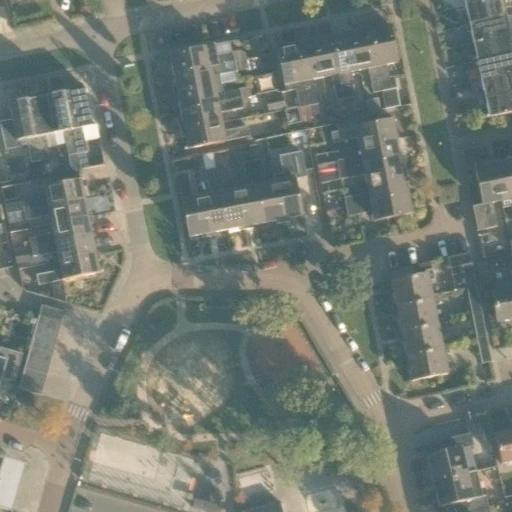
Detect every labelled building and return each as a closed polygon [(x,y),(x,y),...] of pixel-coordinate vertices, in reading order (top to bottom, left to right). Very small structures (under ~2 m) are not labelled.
[(459,0),(461,8),(498,0),(459,0)] [(511,0),(498,0),(461,8),(465,27),(507,18),(505,9),(511,7),(511,0)] [(465,27),(469,45),(511,36),(511,16),(507,18),(465,27)] [(380,27),(369,30),(382,91),(381,91),(385,110),(399,107),(393,79),(389,80),(385,64),(395,62),(387,23),(380,24),(380,27)] [(350,31),(358,70),(367,68),(372,93),(381,91),(382,91),(369,30),(354,33),(353,30),(350,31)] [(344,35),(332,37),(345,98),(353,97),(348,72),(358,70),(350,31),(343,32),(344,35)] [(473,64),(511,55),(511,47),(511,46),(511,45),(511,36),(469,45),(473,64)] [(319,37),(313,38),(322,78),(330,76),(335,100),(345,98),(332,37),(320,40),(319,37)] [(322,78),(313,38),(307,40),(307,42),(295,45),(308,106),(317,105),(312,80),(322,78)] [(312,122),(308,106),(295,45),(283,47),(282,45),(276,46),(286,91),(294,89),(301,124),(312,122)] [(169,75),(235,62),(233,52),(215,56),(213,47),(166,56),(169,75)] [(241,51),(233,52),(235,62),(246,60),(247,60),(245,53),(241,51)] [(511,55),(473,64),(477,82),(511,74),(511,55)] [(246,60),(235,62),(236,71),(248,68),(246,60)] [(235,62),(169,75),(173,93),(214,85),(212,76),(236,71),(235,62)] [(511,74),(477,82),(482,100),(511,93),(511,74)] [(64,93),(77,154),(86,152),(81,127),(91,125),(83,85),(75,87),(76,91),(64,93)] [(214,85),(173,93),(177,111),(242,98),(240,88),(215,93),(214,85)] [(249,86),(240,88),(242,98),(251,96),(249,86)] [(68,156),(77,154),(64,93),(52,96),(51,92),(46,93),(54,133),(63,131),(68,156)] [(44,135),(54,133),(46,93),(38,94),(39,99),(28,101),(40,161),(49,159),(44,135)] [(511,93),(482,100),(486,119),(511,113),(511,93)] [(284,108),(282,97),(265,101),(267,111),(284,108)] [(242,98),(177,111),(180,130),(221,122),(220,112),(244,107),(242,98)] [(40,161),(28,101),(15,104),(14,99),(8,101),(12,120),(0,122),(0,129),(4,151),(27,146),(30,163),(40,161)] [(367,105),(369,112),(380,110),(378,102),(367,105)] [(334,111),(327,112),(329,122),(335,120),(334,111)] [(359,146),(399,138),(395,119),(364,125),(363,120),(334,126),(335,131),(330,132),(332,142),(357,137),(359,146)] [(221,122),(180,130),(184,149),(250,136),(248,125),(223,130),(221,122)] [(336,160),(338,169),(403,156),(399,138),(359,146),(361,155),(336,160)] [(274,182),(282,223),(302,219),(294,180),(305,178),(300,152),(279,156),(284,181),(274,182)] [(90,167),(87,154),(79,155),(81,169),(90,167)] [(367,183),(406,175),(403,156),(338,169),(340,179),(365,174),(367,183)] [(511,209),(511,164),(511,158),(493,162),(501,202),(503,209),(511,207),(511,209)] [(282,223),(274,182),(266,184),(261,160),(251,161),(264,226),(282,223)] [(237,189),(245,230),(264,226),(251,161),(242,163),(247,188),(237,189)] [(492,204),(501,202),(493,162),(473,166),(482,205),(471,208),(477,232),(497,228),(492,204)] [(39,165),(28,167),(30,177),(41,174),(39,165)] [(245,230),(237,189),(229,191),(224,167),(214,169),(227,233),(245,230)] [(201,196),(209,237),(227,233),(214,169),(205,170),(210,195),(201,196)] [(209,237),(201,196),(192,198),(187,174),(177,176),(190,240),(209,237)] [(344,197),(345,207),(410,193),(406,175),(367,183),(369,192),(344,197)] [(20,201),(4,204),(6,216),(14,215),(24,213),(24,212),(75,201),(83,200),(81,189),(84,188),(83,180),(36,190),(38,199),(22,202),(20,201)] [(410,193),(345,207),(347,216),(372,211),(375,221),(414,213),(410,193)] [(75,201),(24,212),(24,213),(26,221),(49,216),(51,225),(51,226),(90,218),(89,211),(85,212),(83,200),(75,201)] [(52,234),(29,238),(31,248),(31,249),(91,237),(88,225),(91,224),(90,218),(51,226),(52,234)] [(91,237),(31,249),(33,257),(56,252),(58,262),(98,255),(96,248),(93,249),(91,237)] [(29,262),(27,250),(13,252),(15,265),(29,262)] [(470,264),(467,253),(446,257),(449,269),(470,264)] [(60,272),(36,277),(38,286),(102,274),(101,272),(98,273),(96,262),(99,261),(98,255),(58,262),(60,272)] [(389,282),(394,307),(431,299),(431,296),(428,281),(434,279),(431,262),(411,266),(413,277),(389,282)] [(490,284),(487,266),(477,268),(480,285),(490,284)] [(495,323),(511,319),(511,270),(509,271),(511,289),(490,293),(495,323)] [(476,287),(472,271),(463,273),(467,289),(476,287)] [(62,286),(51,288),(53,301),(65,304),(62,286)] [(437,295),(431,296),(431,299),(394,307),(400,332),(437,324),(436,321),(433,306),(439,305),(437,295)] [(481,312),(478,297),(468,298),(471,314),(481,312)] [(39,315),(61,322),(64,311),(41,305),(39,315)] [(39,315),(36,326),(58,333),(61,322),(39,315)] [(442,320),(436,321),(437,324),(400,332),(405,357),(441,349),(440,344),(437,331),(444,330),(442,320)] [(486,336),(482,320),(473,322),(476,338),(486,336)] [(58,333),(36,326),(33,337),(56,343),(58,333)] [(53,354),(56,343),(33,337),(30,347),(53,354)] [(441,349),(405,357),(410,382),(447,374),(443,356),(449,354),(447,343),(440,344),(441,349)] [(491,361),(488,345),(478,347),(481,363),(491,361)] [(30,347),(28,357),(50,363),(53,354),(30,347)] [(0,382),(1,380),(14,383),(21,355),(0,349),(0,382)] [(28,357),(25,367),(47,373),(50,363),(28,357)] [(25,367),(22,379),(44,385),(47,373),(25,367)] [(41,395),(44,385),(22,379),(19,389),(41,395)] [(501,465),(511,462),(511,432),(494,436),(501,465)] [(426,457),(432,482),(466,474),(460,449),(472,446),(470,434),(437,442),(440,454),(426,457)] [(453,511),(470,511),(487,508),(485,496),(482,497),(476,471),(466,474),(432,482),(438,508),(452,505),(453,511)] [(213,493),(213,500),(197,501),(197,511),(222,511),(222,492),(213,493)] [(281,511),(279,502),(244,511),(281,511)]
